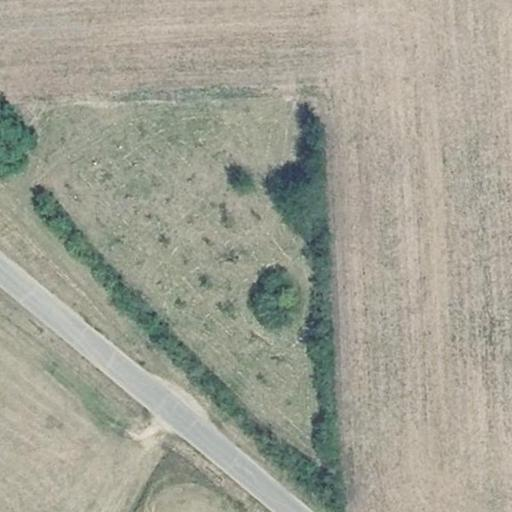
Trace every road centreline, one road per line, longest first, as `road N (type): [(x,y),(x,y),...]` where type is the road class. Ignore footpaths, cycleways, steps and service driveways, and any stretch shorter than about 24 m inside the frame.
road 1 (unclassified): [(0,270),(287,511)]
road 2 (track): [(177,419),(152,437),(121,427),(0,329)]
